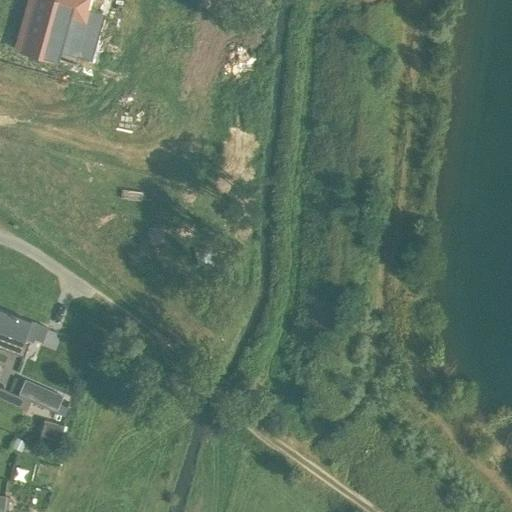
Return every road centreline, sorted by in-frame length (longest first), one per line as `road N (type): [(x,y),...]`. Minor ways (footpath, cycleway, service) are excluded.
road 1 (track): [(511,494),(441,424),(395,356),(394,275),(425,0)]
road 2 (track): [(92,297),(356,511)]
